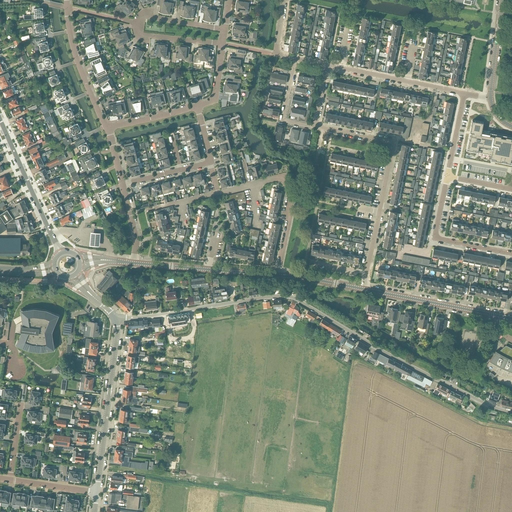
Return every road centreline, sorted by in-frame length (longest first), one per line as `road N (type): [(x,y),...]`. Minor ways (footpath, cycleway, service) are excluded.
road 1 (unclassified): [(115,319),(293,297),(421,372),(511,412)]
road 2 (residential): [(222,43),(142,35),(135,23),(148,15),(223,29)]
road 3 (tertiary): [(96,492),(115,319)]
road 4 (tertiary): [(363,289),(511,318)]
road 5 (residential): [(380,211),(396,140),(322,125)]
road 6 (residential): [(60,253),(0,119)]
road 7 (residential): [(511,253),(434,238),(447,176)]
road 8 (residential): [(107,128),(77,61),(67,0)]
road 9 (residential): [(276,275),(288,197),(281,176),(251,185)]
